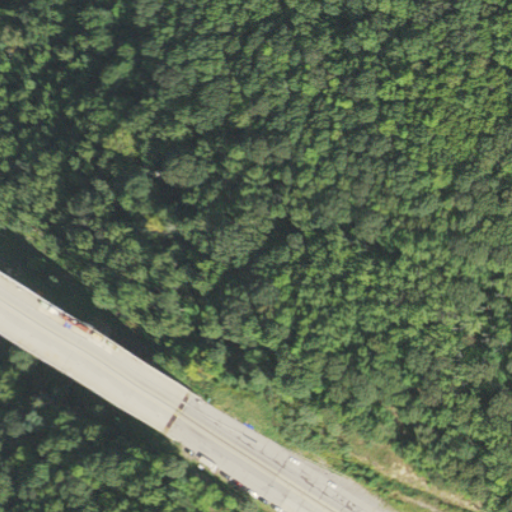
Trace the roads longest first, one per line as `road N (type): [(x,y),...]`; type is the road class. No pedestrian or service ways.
road 1 (motorway): [(182,404),(0,287)]
road 2 (motorway): [(361,511),(182,404)]
road 3 (motorway): [(0,313),(170,423)]
road 4 (motorway): [(170,423),(309,511)]
